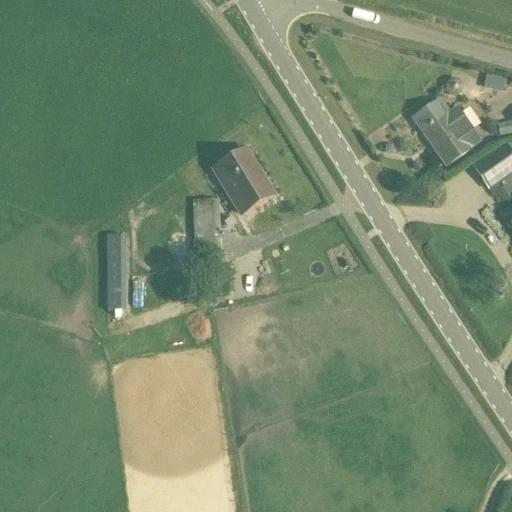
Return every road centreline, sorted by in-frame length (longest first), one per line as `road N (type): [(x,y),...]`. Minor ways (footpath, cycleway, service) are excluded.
road 1 (tertiary): [(511,421),(349,175),(248,0)]
road 2 (unclassified): [(294,0),(511,59)]
